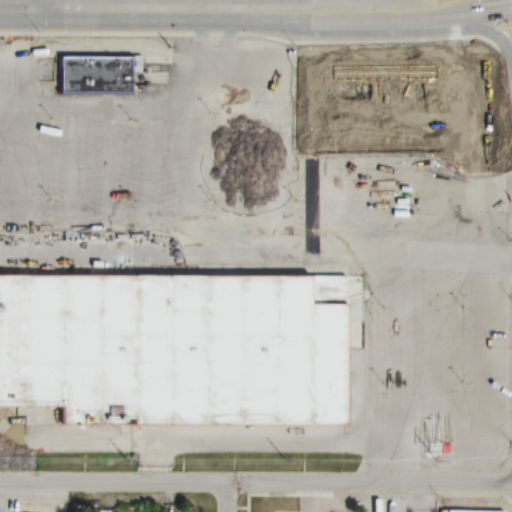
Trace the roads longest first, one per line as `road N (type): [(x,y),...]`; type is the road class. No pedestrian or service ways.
road 1 (residential): [(0,482),(511,481)]
road 2 (primary): [(0,8),(305,10)]
road 3 (primary): [(305,10),(372,21),(442,18)]
